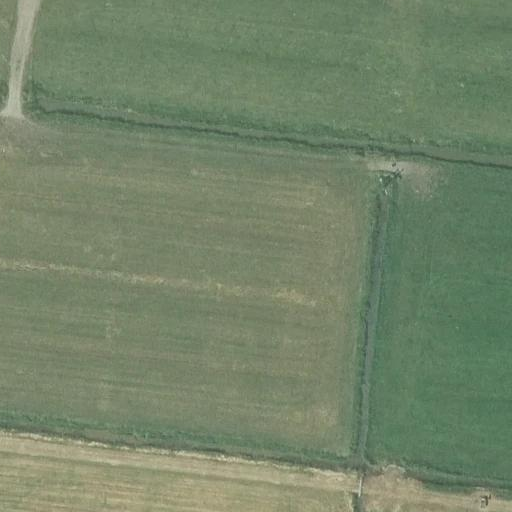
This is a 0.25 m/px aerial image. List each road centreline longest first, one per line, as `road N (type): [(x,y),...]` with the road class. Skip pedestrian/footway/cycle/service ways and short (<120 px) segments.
road 1 (track): [(0,445),(511,505)]
road 2 (track): [(9,119),(30,0)]
